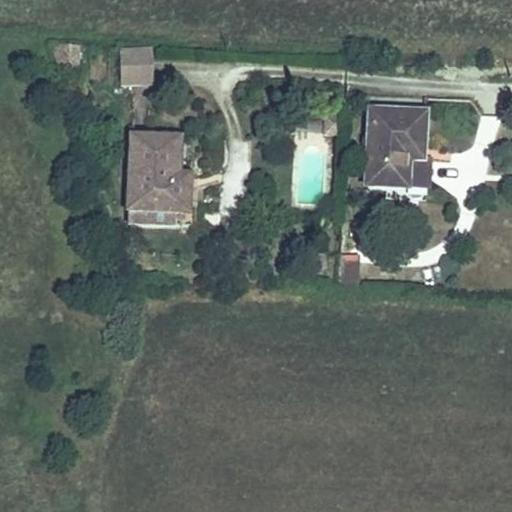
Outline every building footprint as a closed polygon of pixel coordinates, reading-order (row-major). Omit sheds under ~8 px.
[(81,67),(81,46),(54,46),(54,67),(81,67)] [(152,48),(119,49),(120,89),(153,88),(152,48)] [(347,133),(347,118),(332,117),(332,133),(347,133)] [(369,194),(412,194),(413,156),(425,156),(426,120),(370,119),(369,194)] [(170,144),(125,145),(125,214),(181,213),(182,188),(170,188),(170,144)] [(413,156),(412,194),(433,194),(433,164),(425,164),(425,156),(413,156)] [(338,268),(339,286),(359,286),(359,267),(338,268)]
